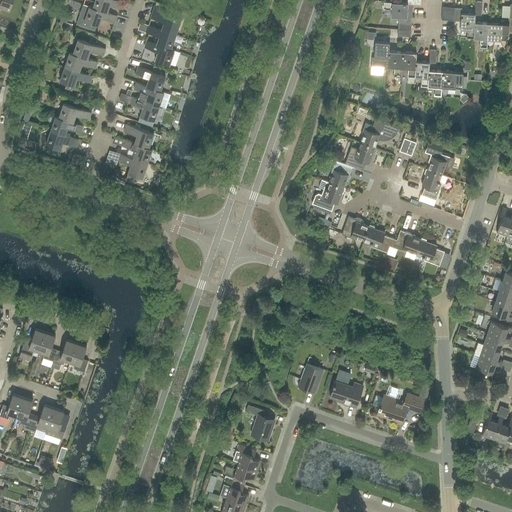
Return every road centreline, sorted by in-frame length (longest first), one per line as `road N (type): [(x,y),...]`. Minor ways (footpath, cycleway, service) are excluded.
road 1 (secondary): [(217,236),(123,511)]
road 2 (secondary): [(144,511),(237,243)]
road 3 (secondary): [(237,243),(321,0)]
road 4 (secondary): [(299,0),(217,236)]
road 5 (residential): [(269,496),(294,421),(305,414),(449,461)]
road 6 (unclassified): [(440,313),(237,243)]
road 7 (residential): [(82,189),(143,0)]
road 8 (unclassified): [(217,236),(82,189)]
